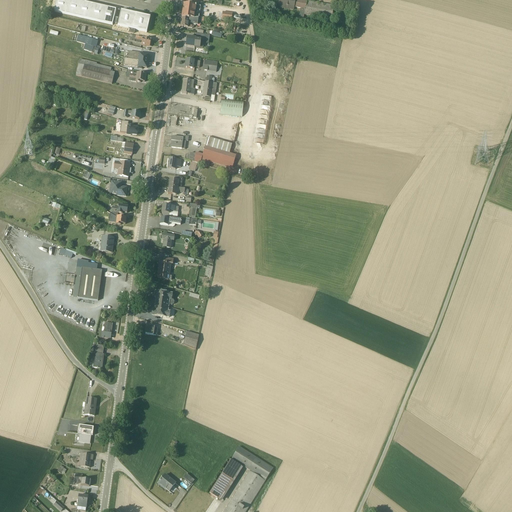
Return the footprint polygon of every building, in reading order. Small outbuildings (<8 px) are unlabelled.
[(112,28),(116,13),(58,0),(57,0),(54,15),(112,28)] [(323,28),(330,29),(333,8),(283,0),(278,0),(277,11),(293,14),(294,11),(300,12),(298,24),(302,25),(304,18),(314,19),(316,19),(316,21),(324,22),(323,28)] [(200,10),(183,7),(181,21),(189,22),(189,21),(198,23),(199,20),(200,10)] [(121,14),(117,29),(147,36),(150,20),(121,14)] [(199,20),(198,23),(189,21),(189,22),(181,21),(180,30),(192,32),(193,31),(193,29),(192,28),(197,28),(200,28),(201,21),(199,20)] [(98,44),(78,38),(76,45),(96,50),(98,44)] [(141,49),(149,50),(151,43),(128,38),(126,43),(134,45),(135,43),(142,44),(141,49)] [(202,52),(204,44),(195,43),(196,42),(187,41),(186,49),(202,52)] [(144,57),(129,55),(127,62),(147,65),(148,59),(144,58),(144,57)] [(81,80),(112,88),(115,76),(112,75),(112,73),(111,73),(111,71),(97,67),(97,66),(80,62),(75,78),(81,80)] [(124,62),(123,68),(125,69),(137,70),(137,72),(142,72),(142,71),(146,71),(147,65),(127,62),(124,62)] [(186,63),(185,71),(193,72),(194,72),(194,70),(199,71),(200,65),(186,63)] [(216,75),(217,65),(204,64),(203,74),(216,75)] [(126,75),(125,81),(129,81),(129,84),(141,86),(141,85),(144,85),(145,82),(145,78),(133,76),(126,75)] [(193,85),(183,83),(181,97),(193,98),(194,93),(192,92),(193,85)] [(214,105),(216,87),(211,86),(206,85),(204,84),(202,100),(199,99),(198,104),(209,106),(210,105),(214,105)] [(220,117),(242,119),(243,104),(221,102),(220,117)] [(124,113),(123,120),(127,121),(127,118),(128,118),(131,118),(131,121),(139,123),(140,116),(124,113)] [(121,124),(120,136),(126,137),(126,138),(130,139),(131,137),(136,138),(137,131),(133,130),(133,129),(128,128),(128,125),(121,124)] [(117,140),(111,139),(110,144),(122,146),(120,157),(131,159),(133,147),(122,146),(123,142),(117,141),(117,140)] [(170,151),(185,153),(186,145),(188,145),(188,140),(182,139),(182,141),(171,140),(171,144),(170,151)] [(231,148),(207,140),(203,153),(202,158),(195,156),(195,157),(190,157),(185,158),(184,163),(204,168),(208,170),(209,166),(232,172),(235,159),(229,157),(231,148)] [(129,172),(130,165),(112,162),(110,176),(113,176),(115,179),(128,180),(128,177),(130,177),(131,172),(129,172)] [(169,162),(167,172),(175,173),(176,170),(180,171),(181,164),(169,162)] [(197,166),(191,165),(189,173),(194,175),(197,166)] [(170,183),(169,190),(180,192),(180,190),(181,190),(182,181),(175,180),(174,184),(170,183)] [(116,199),(126,200),(127,191),(121,190),(122,186),(111,185),(109,197),(116,198),(116,199)] [(184,198),(188,198),(188,193),(169,190),(168,197),(176,198),(177,196),(178,196),(184,197),(184,198)] [(178,210),(162,208),(161,216),(161,219),(165,220),(166,219),(177,220),(178,210)] [(111,213),(111,217),(115,219),(117,220),(118,216),(122,217),(122,216),(126,216),(127,210),(119,209),(119,211),(112,210),(112,211),(111,211),(111,213)] [(196,212),(190,211),(188,220),(195,221),(196,212)] [(125,228),(126,222),(126,221),(117,220),(115,219),(110,216),(109,225),(116,226),(115,228),(121,228),(121,227),(125,228)] [(160,221),(159,228),(168,229),(168,230),(173,230),(174,229),(174,228),(180,229),(181,223),(169,221),(168,222),(160,221)] [(173,244),(174,239),(162,237),(161,242),(163,243),(162,250),(170,252),(172,244),(173,244)] [(100,254),(100,255),(112,256),(114,241),(102,240),(100,251),(99,251),(99,254),(100,254)] [(172,268),(173,262),(168,262),(163,261),(162,265),(158,265),(156,281),(171,283),(172,279),(169,279),(171,268),(172,268)] [(207,268),(205,279),(211,280),(213,269),(207,268)] [(72,300),(78,301),(97,304),(102,274),(82,271),(76,271),(72,300)] [(172,303),(172,297),(155,295),(154,300),(156,301),(154,313),(152,313),(152,318),(168,320),(169,315),(167,314),(168,308),(172,308),(174,307),(174,305),(172,303)] [(102,330),(100,341),(110,342),(112,327),(104,325),(104,331),(102,330)] [(146,329),(145,337),(156,339),(157,331),(146,329)] [(183,348),(195,353),(199,338),(187,335),(183,348)] [(104,349),(97,348),(94,364),(92,364),(91,367),(94,368),(94,371),(102,372),(104,358),(103,358),(104,349)] [(94,412),(96,402),(87,401),(85,411),(83,411),(82,418),(94,419),(95,412),(94,412)] [(93,435),(94,431),(79,429),(78,436),(81,437),(80,438),(79,438),(78,446),(90,448),(91,439),(92,439),(93,435)] [(239,449),(231,462),(244,470),(265,483),(273,471),(239,449)] [(80,456),(78,469),(89,471),(91,463),(93,463),(93,458),(80,456)] [(230,463),(209,496),(215,500),(221,504),(243,470),(230,463)] [(61,469),(57,474),(60,476),(61,475),(64,477),(66,473),(63,471),(64,470),(61,469)] [(246,511),(265,484),(249,474),(225,511),(246,511)] [(71,479),(69,479),(69,483),(81,485),(81,488),(89,489),(90,483),(82,482),(83,478),(72,477),(71,479)] [(165,477),(158,486),(158,485),(157,487),(164,493),(165,492),(168,495),(176,486),(165,477)] [(88,499),(79,498),(77,506),(75,506),(75,507),(74,508),(75,509),(77,510),(76,511),(85,511),(86,511),(88,499)]
